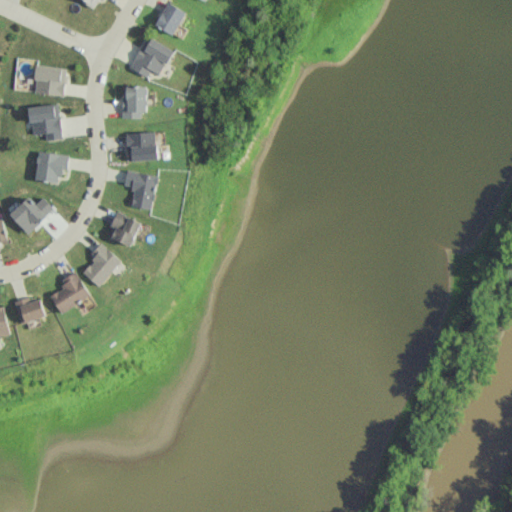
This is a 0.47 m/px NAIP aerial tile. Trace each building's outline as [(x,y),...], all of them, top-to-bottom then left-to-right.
[(81,0),(95,8),(99,0),(81,0)] [(185,9),(166,2),(157,26),(175,34),(185,9)] [(160,74),(174,50),(148,35),(130,67),(148,76),(151,70),(160,74)] [(34,92),(64,95),(67,67),(37,64),(34,92)] [(145,85),(123,86),(124,118),(146,117),(145,85)] [(62,138),(60,103),(30,105),(32,134),(46,133),(46,139),(62,138)] [(158,159),(157,131),(127,132),(128,160),(158,159)] [(60,182),(61,170),(68,170),(69,154),(38,151),(35,179),(60,182)] [(131,205),(153,209),(160,175),(128,169),(125,184),(135,186),(131,205)] [(116,228),(112,236),(132,245),(143,222),(118,210),(111,225),(116,228)] [(0,243),(9,241),(3,218),(0,218),(0,243)] [(91,256),(95,259),(84,272),(101,286),(123,259),(102,242),(91,256)] [(51,295),(63,313),(92,295),(77,271),(61,281),(65,286),(51,295)] [(47,315),(39,292),(15,301),(23,323),(47,315)] [(0,335),(12,333),(3,304),(0,304),(0,335)]
